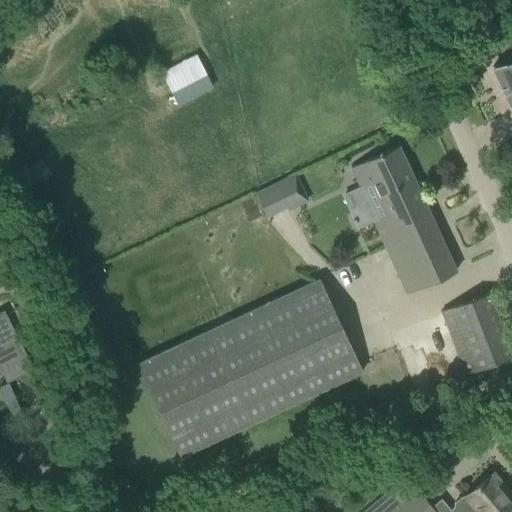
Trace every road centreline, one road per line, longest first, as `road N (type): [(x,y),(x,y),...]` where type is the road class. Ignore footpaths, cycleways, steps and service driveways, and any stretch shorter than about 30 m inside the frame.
road 1 (track): [(192,511),(511,375)]
road 2 (unclassified): [(511,238),(394,0)]
